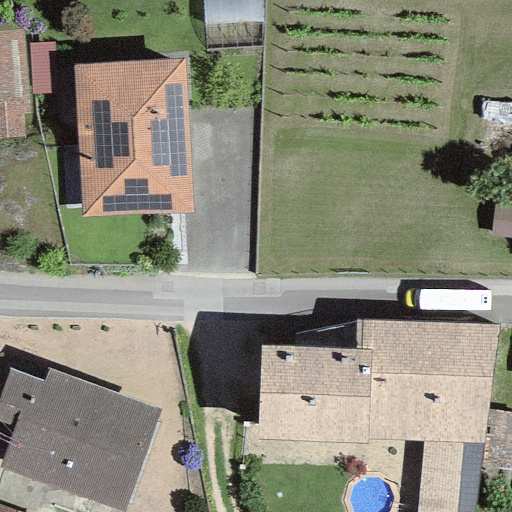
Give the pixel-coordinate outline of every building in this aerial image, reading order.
[(0,32),(0,140),(23,139),(22,115),(29,115),(22,31),(0,32)] [(56,93),(53,43),(28,44),(31,94),(56,93)] [(192,211),(182,59),(72,65),(82,218),(192,211)] [(511,207),(494,205),(490,238),(511,240),(511,207)] [(260,347),(256,441),(367,446),(367,440),(423,442),(482,444),(487,409),(499,327),(357,321),(356,350),(260,347)] [(0,464),(0,469),(120,511),(122,511),(159,409),(47,370),(43,381),(8,369),(0,391),(0,423),(13,428),(0,464)] [(479,467),(511,470),(511,413),(487,409),(482,444),(479,467)] [(472,511),(479,467),(482,444),(423,442),(415,511),(472,511)]
